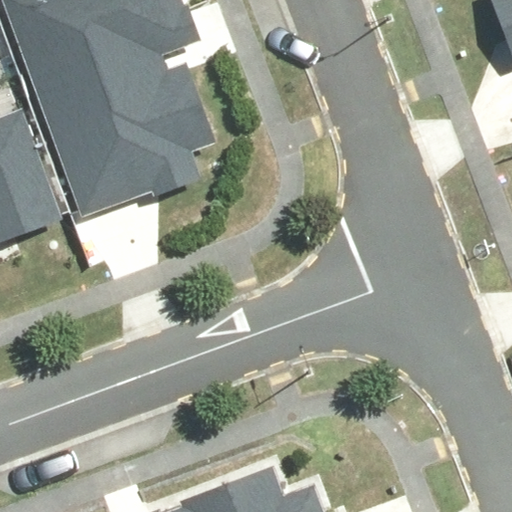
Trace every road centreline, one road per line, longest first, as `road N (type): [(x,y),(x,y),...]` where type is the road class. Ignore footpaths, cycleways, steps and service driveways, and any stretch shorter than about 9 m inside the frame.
road 1 (residential): [(426,273),(0,426)]
road 2 (residential): [(323,0),(426,273)]
road 3 (residential): [(426,273),(511,493)]
